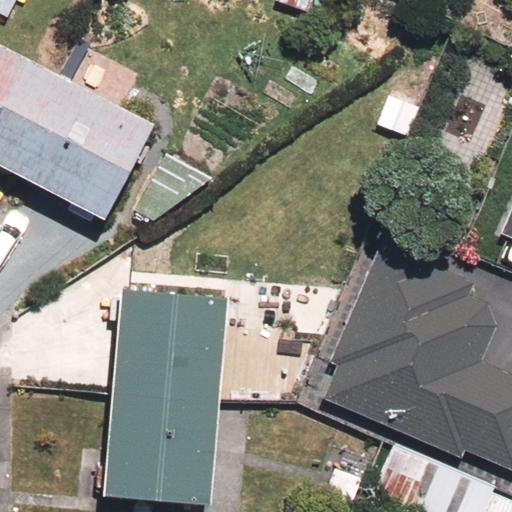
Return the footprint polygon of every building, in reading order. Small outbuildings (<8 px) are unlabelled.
[(511,126),(511,56),(442,28),(386,162),(481,201),(511,126)] [(137,108),(0,40),(0,164),(88,208),(137,108)] [(511,202),(496,240),(511,246),(511,202)] [(511,306),(363,244),(301,392),(511,479),(511,306)] [(222,299),(107,286),(84,486),(199,499),(222,299)] [(511,511),(511,491),(385,432),(357,493),(396,511),(511,511)]
